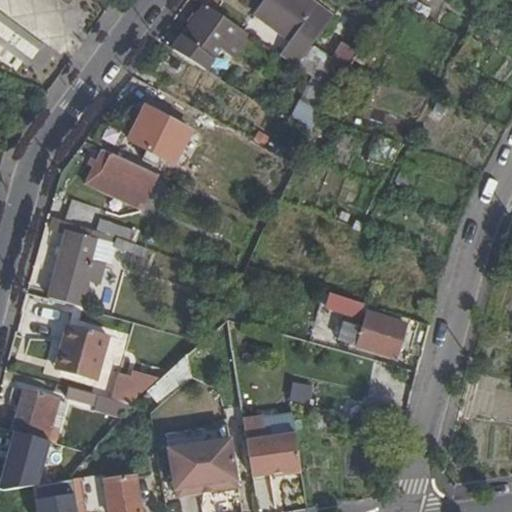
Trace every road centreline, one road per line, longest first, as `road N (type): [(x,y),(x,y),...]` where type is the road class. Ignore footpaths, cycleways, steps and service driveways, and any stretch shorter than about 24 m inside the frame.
road 1 (residential): [(407,511),(469,257),(511,158)]
road 2 (residential): [(151,0),(42,151),(0,304)]
